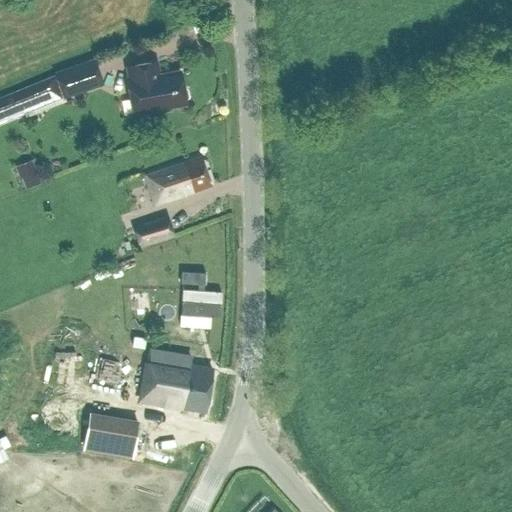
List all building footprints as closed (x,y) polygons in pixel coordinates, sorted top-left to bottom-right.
[(94,60),(56,72),(64,95),(102,82),(94,60)] [(156,61),(128,66),(130,78),(127,78),(134,114),(168,108),(167,106),(185,103),(185,99),(188,96),(186,88),(183,87),(180,71),(159,75),(156,61)] [(0,96),(0,102),(5,115),(21,109),(20,106),(49,94),(43,79),(0,96)] [(200,156),(144,176),(154,205),(210,185),(200,156)] [(166,216),(147,222),(130,227),(136,245),(153,240),(172,233),(166,216)] [(132,350),(144,352),(145,339),(134,338),(132,350)] [(203,409),(211,370),(188,365),(187,371),(147,363),(147,364),(141,397),(203,409)] [(133,437),(137,422),(90,409),(82,436),(130,450),(133,437)]
